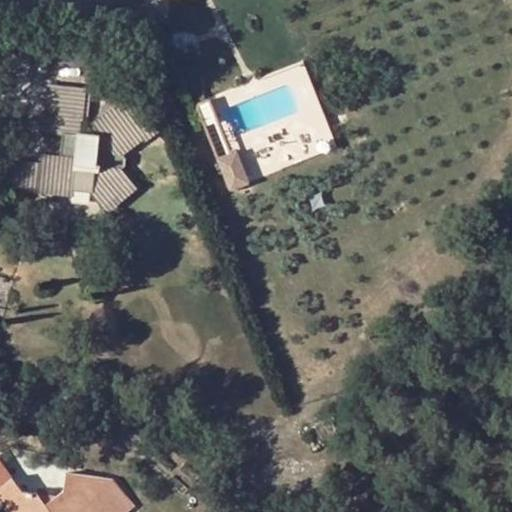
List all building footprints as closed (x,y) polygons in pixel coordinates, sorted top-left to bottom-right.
[(50,86),(46,131),(63,132),(77,134),(76,158),(61,156),(42,154),(41,162),(39,188),(93,194),(104,205),(131,183),(120,168),(121,155),(155,129),(133,99),(95,126),(100,134),(81,132),(84,89),(50,86)] [(232,158),(210,99),(197,104),(230,189),(248,182),(238,156),(232,158)] [(77,134),(63,132),(61,156),(76,158),(77,134)] [(7,161),(5,185),(39,188),(41,162),(7,159),(7,161)] [(0,487),(13,478),(0,461),(0,487)] [(46,505),(39,494),(22,491),(13,478),(0,487),(0,508),(3,506),(7,511),(94,511),(95,511),(88,503),(97,496),(100,477),(66,472),(64,489),(56,496),(46,505)] [(46,505),(56,496),(39,494),(46,505)]
